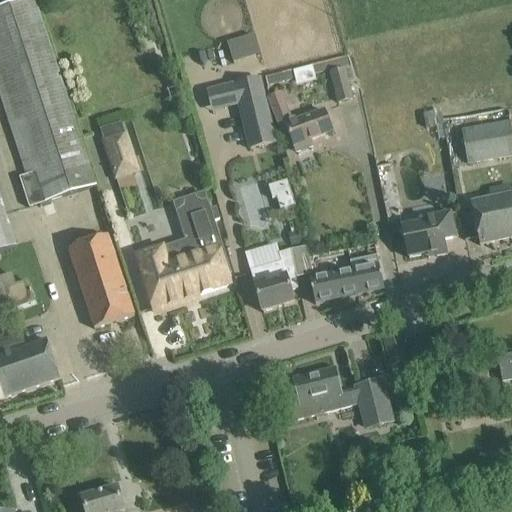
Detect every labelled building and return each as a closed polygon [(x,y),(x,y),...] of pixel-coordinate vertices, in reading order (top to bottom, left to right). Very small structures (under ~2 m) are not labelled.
[(29,209),(95,188),(33,0),(29,0),(0,9),(0,91),(28,176),(20,179),(29,209)] [(232,63),(260,56),(254,34),(226,41),(232,63)] [(196,52),(181,59),(191,78),(206,71),(196,52)] [(348,58),(311,66),(312,67),(313,75),(345,67),(350,66),(348,58)] [(293,71),(266,78),(268,87),(295,80),(293,71)] [(346,72),(332,75),(339,104),(354,101),(346,72)] [(207,92),(211,106),(246,98),(251,117),(243,119),(250,150),(275,145),(261,80),(207,92)] [(283,99),(274,102),(270,104),(276,118),(283,136),(289,134),(297,153),(313,147),(311,142),(333,133),(325,112),(292,124),(283,99)] [(468,165),(511,156),(511,133),(510,123),(462,132),(468,165)] [(111,165),(115,177),(136,170),(132,158),(111,165)] [(288,182),(269,187),(273,200),(278,199),(282,212),(296,207),(288,182)] [(511,195),(471,204),(480,246),(511,239),(511,195)] [(200,301),(198,297),(231,286),(227,275),(230,275),(222,249),(213,222),(220,220),(216,209),(209,211),(205,197),(178,206),(189,242),(183,244),(188,259),(169,266),(163,248),(136,257),(142,275),(141,275),(155,316),(200,301)] [(402,228),(409,259),(436,254),(437,257),(447,255),(444,241),(457,238),(451,213),(436,216),(437,220),(402,228)] [(291,234),(294,246),(306,243),(303,231),(291,234)] [(68,250),(95,330),(135,317),(108,237),(68,250)] [(278,245),(246,255),(262,313),(294,304),(291,292),(299,289),(295,276),(296,276),(291,251),(291,250),(280,253),(278,245)] [(291,251),(296,276),(297,279),(313,276),(310,260),(307,248),(291,251)] [(377,255),(356,259),(358,272),(311,282),(316,305),(384,290),(377,255)] [(0,279),(0,314),(34,303),(28,283),(16,287),(12,275),(0,279)] [(0,352),(24,345),(20,333),(0,339),(0,352)] [(392,368),(409,362),(401,337),(384,342),(388,353),(387,353),(392,368)] [(0,356),(0,394),(2,400),(60,381),(47,341),(0,356)] [(503,381),(511,379),(511,357),(509,358),(509,356),(499,358),(503,381)] [(357,391),(341,396),(335,371),(294,382),(280,386),(290,423),(360,405),(367,429),(392,423),(382,383),(356,390),(357,391)] [(425,468),(414,470),(416,480),(427,478),(425,468)] [(124,511),(117,488),(82,499),(85,511),(124,511)] [(437,491),(420,494),(423,511),(440,508),(437,491)] [(414,500),(403,503),(404,511),(422,511),(419,496),(414,497),(414,500)] [(373,511),(397,511),(395,500),(372,505),(373,511)]
